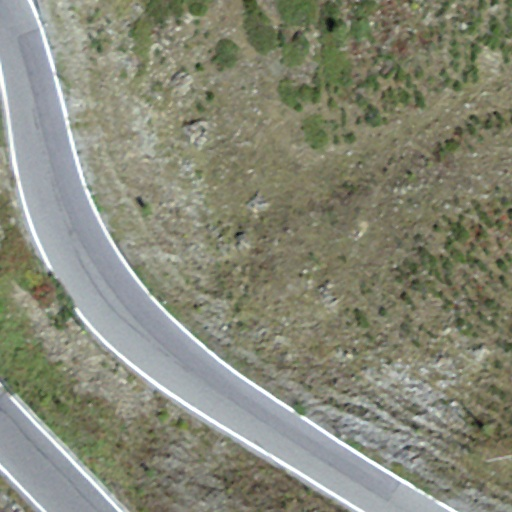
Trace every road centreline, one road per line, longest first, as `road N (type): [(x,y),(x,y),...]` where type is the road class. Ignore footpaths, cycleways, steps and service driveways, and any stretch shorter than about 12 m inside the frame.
road 1 (secondary): [(7,0),(57,200),(74,250),(97,284),(205,381),(413,511)]
road 2 (secondary): [(85,511),(0,418)]
